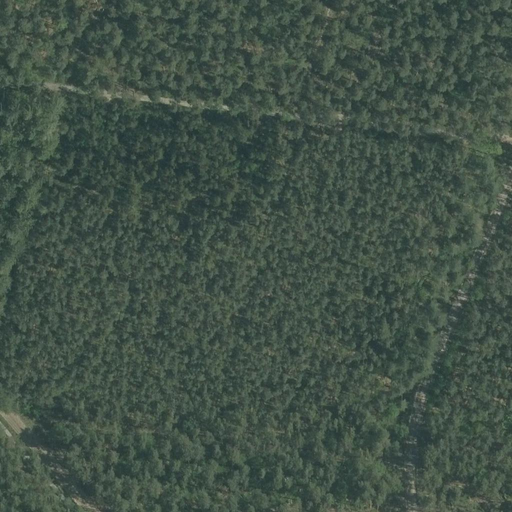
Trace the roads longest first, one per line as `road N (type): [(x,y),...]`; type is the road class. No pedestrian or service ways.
road 1 (track): [(0,81),(511,142)]
road 2 (track): [(415,511),(420,397),(511,180)]
road 3 (track): [(89,511),(0,404)]
